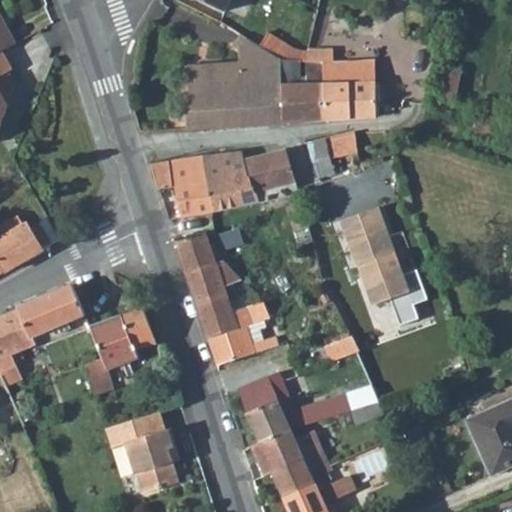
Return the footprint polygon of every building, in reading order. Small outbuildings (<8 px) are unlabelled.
[(201,0),(223,10),(227,0),(201,0)] [(248,11),(251,0),(234,0),(232,5),(248,11)] [(0,5),(0,52),(3,51),(19,42),(0,5)] [(227,45),(235,51),(247,34),(238,29),(227,45)] [(271,32),(263,46),(279,58),(300,60),(300,62),(307,62),(310,47),(298,48),(271,32)] [(247,34),(235,51),(237,64),(185,69),(185,127),(284,122),(279,58),(263,46),(247,34)] [(0,52),(0,127),(15,84),(7,70),(12,67),(3,51),(0,52)] [(284,122),(328,119),(326,84),(307,85),(307,76),(300,76),(300,62),(300,60),(279,58),(284,122)] [(377,81),(376,62),(355,63),(356,82),(377,81)] [(328,119),(378,116),(378,81),(377,81),(356,82),(355,63),(326,64),(326,84),(328,119)] [(334,161),(359,153),(356,131),(326,139),(327,140),(332,161),(334,161)] [(272,190),(334,173),(334,161),(332,161),(327,140),(243,161),(241,152),(204,157),(215,212),(256,203),(254,194),(272,190)] [(180,219),(215,212),(204,157),(150,163),(158,189),(173,186),(180,219)] [(256,203),(274,200),(272,190),(254,194),(256,203)] [(342,217),(378,327),(433,309),(420,266),(406,271),(384,204),(342,217)] [(18,216),(0,225),(5,235),(23,225),(18,216)] [(30,226),(28,222),(23,225),(5,235),(0,237),(0,263),(4,271),(43,249),(52,244),(40,221),(30,226)] [(214,263),(205,232),(175,241),(185,271),(185,272),(214,263)] [(262,302),(259,294),(239,279),(239,278),(221,261),(214,263),(231,313),(262,302)] [(214,263),(185,272),(207,337),(235,328),(231,313),(214,263)] [(72,284),(0,316),(0,379),(3,386),(20,379),(10,354),(35,343),(33,336),(85,313),(72,284)] [(216,364),(277,345),(274,336),(251,343),(246,325),(269,318),(262,302),(231,313),(235,328),(207,337),(216,364)] [(155,341),(165,338),(154,303),(144,306),(155,341)] [(155,341),(144,306),(91,326),(101,358),(82,362),(91,389),(103,384),(106,391),(112,389),(105,367),(135,357),(133,350),(155,341)] [(332,360),(358,351),(361,350),(353,335),(327,344),(332,360)] [(277,372),(225,393),(241,441),(244,449),(252,446),(293,432),(295,431),(351,411),(345,393),(283,414),(278,401),(287,397),(277,372)] [(0,379),(0,419),(16,411),(3,386),(0,379)] [(511,399),(466,420),(490,475),(511,465),(511,399)] [(381,401),(352,411),(351,411),(356,425),(386,415),(381,401)] [(163,409),(102,427),(109,447),(128,441),(137,472),(139,471),(145,491),(181,481),(175,460),(171,446),(178,444),(173,425),(168,427),(163,409)] [(297,442),(293,432),(252,446),(264,475),(272,472),(319,451),(324,457),(328,456),(319,434),(297,442)] [(182,457),(178,444),(171,446),(175,460),(182,457)] [(319,451),(272,472),(288,511),(327,511),(324,504),(332,501),(356,491),(349,474),(330,482),(325,470),(331,467),(324,457),(319,451)] [(336,511),(332,501),(324,504),(327,511),(336,511)]
